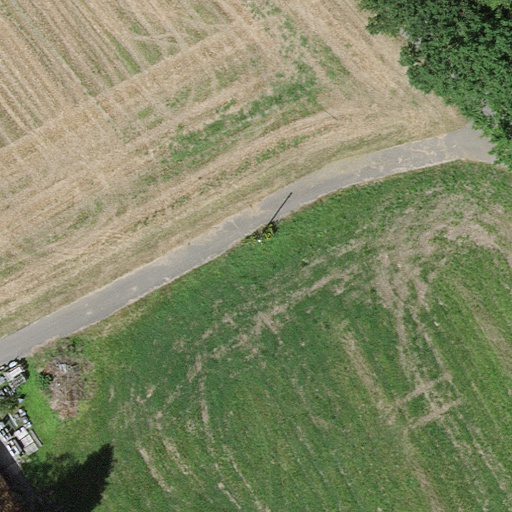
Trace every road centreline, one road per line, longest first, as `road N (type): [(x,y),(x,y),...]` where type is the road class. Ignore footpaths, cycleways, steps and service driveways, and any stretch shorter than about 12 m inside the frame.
road 1 (track): [(508,134),(334,175),(0,355)]
road 2 (track): [(508,134),(392,0)]
